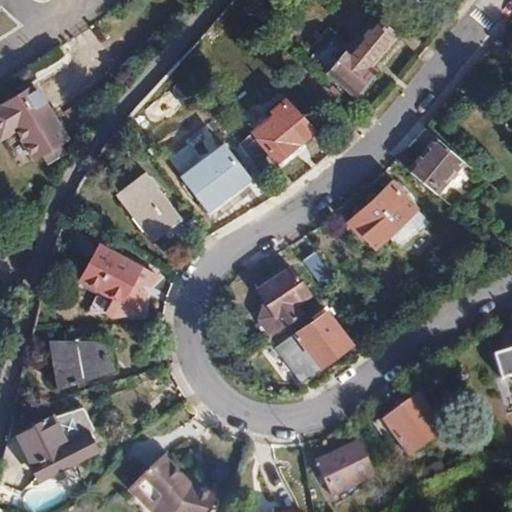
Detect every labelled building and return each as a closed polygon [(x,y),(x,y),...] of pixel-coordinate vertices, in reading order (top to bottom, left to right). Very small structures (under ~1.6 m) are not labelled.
[(335,30),(312,55),(354,95),(377,70),(372,64),(398,35),(377,16),(351,44),(335,30)] [(69,136),(38,83),(0,104),(0,127),(4,134),(20,125),(37,155),(44,151),(50,159),(68,149),(64,140),(69,136)] [(277,104),(235,130),(251,156),(267,146),(272,155),(280,156),(288,151),(290,143),(287,140),(313,125),(299,101),(294,104),(286,92),(274,99),(277,104)] [(460,160),(434,136),(410,165),(437,187),(460,160)] [(249,178),(223,141),(179,173),(204,209),(249,178)] [(175,210),(141,170),(111,195),(145,236),(175,210)] [(388,180),(368,198),(395,226),(414,207),(388,180)] [(395,226),(368,198),(343,221),(359,236),(363,233),(374,245),(386,234),(395,226)] [(456,209),(472,223),(481,213),(464,199),(456,209)] [(427,219),(414,207),(395,226),(386,234),(398,246),(427,219)] [(146,267),(91,237),(72,272),(113,295),(122,279),(135,286),(146,267)] [(311,248),(300,256),(317,279),(328,272),(311,248)] [(257,316),(269,333),(300,313),(293,302),(308,291),(287,264),(257,286),(263,295),(257,316)] [(95,295),(89,316),(109,321),(115,300),(95,295)] [(350,343),(327,311),(274,349),(296,381),(350,343)] [(116,369),(111,339),(49,341),(58,389),(116,369)] [(511,343),(492,350),(499,375),(511,370),(511,343)] [(446,431),(416,392),(373,424),(383,436),(392,429),(412,454),(446,431)] [(80,403),(53,416),(18,437),(43,479),(98,446),(88,429),(95,425),(80,403)] [(372,475),(358,443),(314,462),(327,494),(372,475)] [(178,475),(183,472),(163,450),(128,480),(156,511),(214,511),(216,508),(212,507),(216,488),(191,481),(189,480),(187,483),(178,475)] [(189,480),(183,472),(178,475),(187,483),(189,480)]
